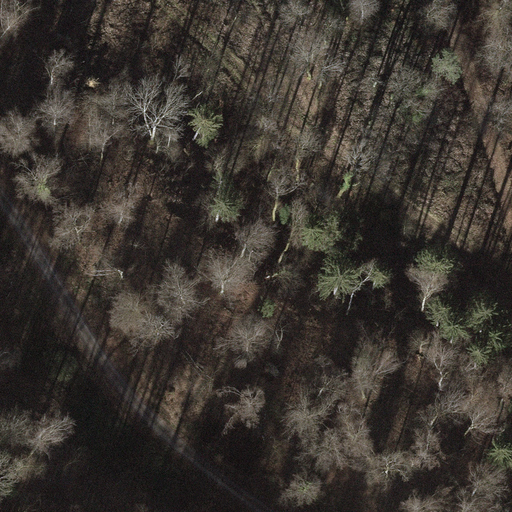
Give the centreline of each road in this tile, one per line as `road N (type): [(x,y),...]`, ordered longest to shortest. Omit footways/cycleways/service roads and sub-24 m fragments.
road 1 (track): [(0,233),(64,345),(126,422),(255,511)]
road 2 (track): [(511,243),(441,0)]
